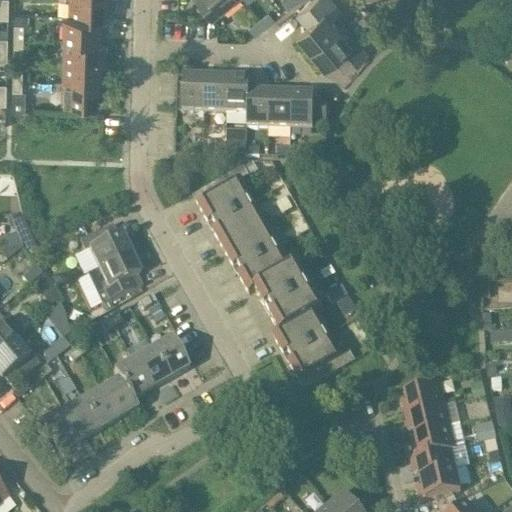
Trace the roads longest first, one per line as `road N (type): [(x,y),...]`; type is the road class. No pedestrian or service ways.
road 1 (residential): [(71,511),(146,450),(186,438),(238,405),(242,383),(143,201),(140,53)]
road 2 (residential): [(293,63),(140,53)]
